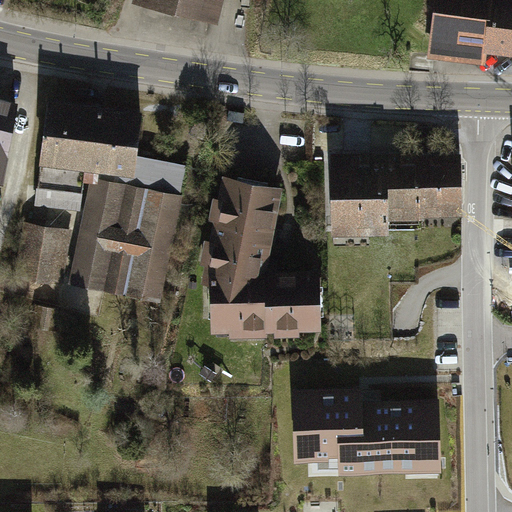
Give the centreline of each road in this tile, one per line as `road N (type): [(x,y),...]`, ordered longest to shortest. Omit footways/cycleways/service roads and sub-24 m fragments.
road 1 (primary): [(0,41),(182,75),(480,105)]
road 2 (residential): [(485,511),(480,105)]
road 3 (unknown): [(39,48),(0,230)]
